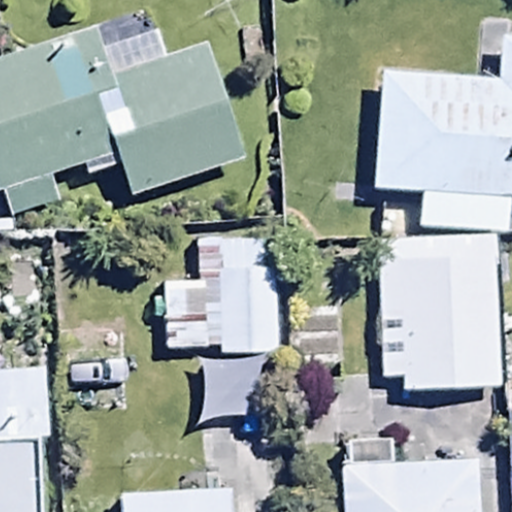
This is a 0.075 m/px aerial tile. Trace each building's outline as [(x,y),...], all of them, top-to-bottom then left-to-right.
[(148,11),(0,57),(0,192),(8,219),(55,204),(46,175),(76,165),(80,177),(114,167),(123,196),(237,161),(201,41),(161,54),(148,11)] [(494,197),(374,195),(371,355),(491,357),(494,197)] [(270,317),(268,223),(196,224),(197,318),(270,317)] [(42,367),(0,367),(0,511),(36,511),(34,435),(44,435),(42,367)] [(474,511),(470,417),(334,423),(338,511),(474,511)] [(228,511),(227,489),(114,495),(114,511),(228,511)]
